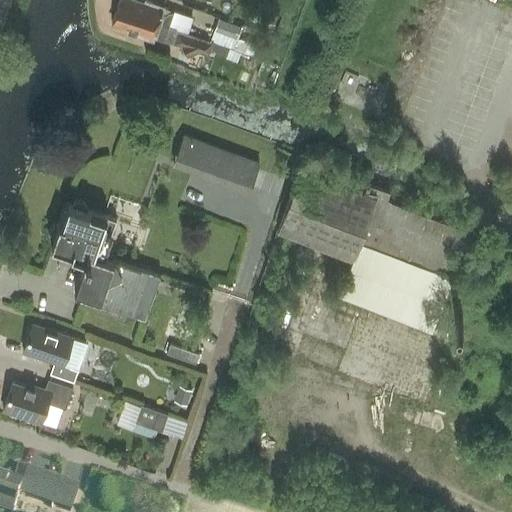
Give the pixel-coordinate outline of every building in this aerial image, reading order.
[(169,25),(189,32),(194,18),(170,10),(167,13),(162,11),(164,6),(147,0),(145,0),(145,4),(138,1),(138,0),(119,0),(117,8),(169,25)] [(230,47),(189,32),(169,25),(117,8),(112,21),(128,27),(127,28),(129,29),(130,25),(136,27),(135,31),(153,37),(155,31),(159,32),(161,37),(186,46),(183,55),(188,56),(199,52),(210,56),(212,49),(227,55),(230,47)] [(242,26),(219,18),(215,30),(238,38),(242,26)] [(261,161),(184,133),(172,165),(249,193),(261,161)] [(355,178),(351,188),(302,168),(277,232),(352,261),(340,292),(432,328),(470,231),(388,199),(391,192),(355,178)] [(52,239),(53,240),(52,243),(67,248),(64,258),(79,263),(77,269),(81,270),(75,287),(90,293),(88,300),(98,304),(97,307),(125,316),(127,311),(146,318),(161,274),(105,255),(117,218),(89,209),(88,206),(87,204),(86,202),(83,201),(81,200),(79,200),(76,201),(74,202),(73,203),(68,202),(62,221),(60,220),(58,224),(57,224),(55,225),(53,226),(51,228),(50,230),(49,232),(49,234),(50,236),(52,239)] [(320,329),(332,289),(319,285),(307,326),(320,329)] [(165,336),(194,342),(199,320),(170,314),(165,336)] [(64,364),(73,336),(33,323),(23,351),(55,362),(51,373),(75,381),(79,369),(64,364)] [(199,353),(170,343),(167,352),(196,362),(199,353)] [(66,408),(74,387),(49,378),(44,392),(13,381),(3,409),(41,422),(48,402),(66,408)] [(162,430),(168,414),(142,404),(137,421),(162,430)] [(71,511),(79,490),(18,469),(13,485),(0,480),(0,511),(14,511),(19,497),(61,511),(71,511)]
